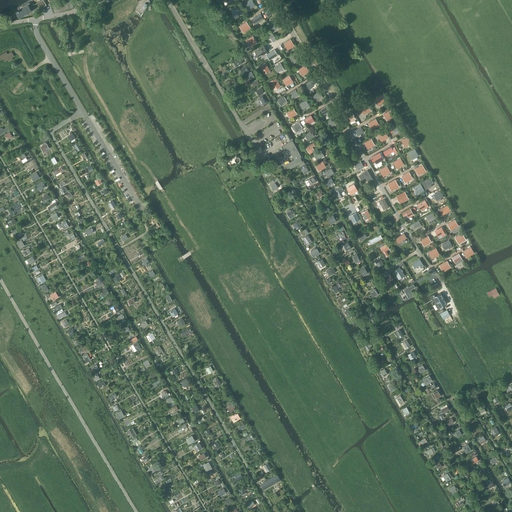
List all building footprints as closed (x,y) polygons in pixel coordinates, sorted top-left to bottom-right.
[(41,8),(47,5),(43,0),(41,0),(37,3),(41,8)] [(49,0),(53,9),(55,13),(73,6),(71,0),(67,0),(61,3),(59,0),(49,0)] [(255,5),(252,0),(249,0),(245,3),(248,8),(251,6),(252,7),(255,5)] [(32,11),(31,11),(29,8),(31,7),(30,4),(29,2),(23,6),(24,8),(22,9),(22,8),(18,10),(18,11),(17,11),(18,14),(21,18),(32,11)] [(271,6),(264,10),(267,14),(268,16),(274,12),(271,6)] [(242,14),(238,7),(231,11),(235,16),(238,14),(239,15),(242,14)] [(254,17),(257,22),(263,18),(260,13),(254,17)] [(276,21),(269,25),(273,32),(276,30),(276,29),(279,27),(276,21)] [(246,22),(240,26),(244,32),(247,30),(246,29),(249,27),(246,22)] [(271,31),(268,34),(273,42),(276,40),(271,31)] [(253,36),(246,40),(250,46),(253,44),(252,43),(256,41),(253,36)] [(290,39),(284,43),(288,50),(295,46),(290,39)] [(265,53),(267,52),(264,46),(255,52),(259,57),(265,53)] [(278,55),(275,50),(266,54),(269,60),(278,55)] [(297,53),(290,57),(294,64),(297,62),(296,61),(300,58),(297,53)] [(269,69),(265,63),(259,66),(264,74),(266,73),(265,71),(269,69)] [(274,67),(277,72),(284,69),(280,63),(274,67)] [(246,65),(240,69),(243,74),(249,71),(246,65)] [(308,70),(305,65),(298,69),(302,76),(305,74),(305,72),(308,70)] [(251,71),(246,74),(250,80),(255,77),(251,71)] [(292,80),(289,75),(282,80),(286,86),(289,84),(288,83),(292,80)] [(279,85),(276,78),(270,82),(274,90),(277,88),(276,87),(279,85)] [(315,84),(312,80),(306,84),(309,89),(312,87),(311,86),(315,84)] [(296,90),(289,94),(293,100),(296,98),(296,97),(299,95),(296,90)] [(322,96),(319,92),(313,96),(316,101),(319,99),(319,98),(322,96)] [(259,98),(258,99),(259,101),(261,100),(263,105),(267,102),(263,96),(259,98)] [(381,96),(375,99),(378,104),(381,102),(382,104),(385,102),(381,96)] [(284,97),(278,101),(281,107),(285,105),(284,104),(287,102),(284,97)] [(303,109),(309,105),(306,100),(300,104),(303,109)] [(367,104),(360,108),(363,113),(367,111),(367,112),(370,111),(367,104)] [(321,109),(324,114),(330,110),(327,105),(321,109)] [(293,108),(287,111),(290,118),(293,116),(293,115),(296,113),(293,108)] [(390,110),(383,114),(386,119),(390,117),(391,118),(394,117),(390,110)] [(352,113),(346,116),(349,121),(352,119),(353,121),(356,119),(352,113)] [(314,121),(311,116),(304,119),(308,124),(314,121)] [(336,121),(334,117),(328,121),(331,127),(334,125),(333,123),(336,121)] [(375,119),(369,123),(371,128),(375,126),(376,127),(379,125),(375,119)] [(299,122),(293,126),(297,132),(300,131),(299,129),(303,127),(299,122)] [(402,130),(398,123),(391,127),(394,133),(398,131),(398,132),(402,130)] [(308,140),(315,136),(312,131),(305,135),(308,140)] [(384,131),(378,135),(381,140),(384,138),(385,139),(388,138),(384,131)] [(411,142),(408,137),(401,140),(404,146),(411,142)] [(375,145),(371,139),(364,142),(367,148),(371,146),(372,147),(375,145)] [(292,140),(282,146),(285,151),(288,149),(294,160),(286,164),(289,170),(299,165),(300,167),(305,164),(292,140)] [(309,153),(315,149),(312,143),(306,147),(309,153)] [(391,147),(383,152),(386,156),(393,151),(394,153),(397,152),(396,150),(394,147),(392,148),(391,147)] [(418,154),(415,149),(409,153),(412,158),(418,154)] [(315,154),(318,161),(321,159),(320,157),(323,155),(321,151),(315,154)] [(379,153),(373,157),(376,162),(379,160),(380,161),(383,160),(379,153)] [(400,158),(393,162),(396,167),(400,165),(401,166),(404,165),(400,158)] [(319,170),(326,167),(324,164),(322,161),(316,165),(319,170)] [(306,165),(300,168),(304,174),(310,171),(306,165)] [(425,171),(421,165),(415,169),(418,174),(421,172),(422,173),(425,171)] [(386,166),(380,170),(383,175),(386,173),(387,174),(390,172),(386,166)] [(58,168),(53,171),(55,175),(61,172),(61,171),(63,170),(61,167),(59,168),(58,168)] [(328,177),(334,173),(331,168),(324,172),(328,177)] [(367,171),(360,175),(362,179),(365,177),(367,182),(372,179),(367,171)] [(408,172),(402,176),(405,181),(408,179),(409,180),(412,179),(408,172)] [(314,177),(307,180),(309,185),(316,182),(314,177)] [(435,184),(431,177),(424,181),(427,186),(431,184),(431,186),(435,184)] [(326,183),(329,189),(332,187),(331,185),(334,183),(332,179),(326,183)] [(394,180),(388,184),(391,189),(394,187),(395,188),(398,186),(394,180)] [(354,184),(347,188),(351,194),(357,190),(354,184)] [(413,187),(416,192),(420,190),(421,192),(424,190),(420,184),(413,187)] [(341,186),(335,189),(340,198),(343,196),(341,192),(342,191),(344,191),(341,186)] [(443,197),(440,191),(434,195),(437,200),(443,197)] [(409,199),(405,192),(396,197),(400,203),(409,199)] [(282,194),(277,197),(281,203),(283,202),(284,203),(286,202),(285,201),(282,194)] [(384,199),(379,202),(384,209),(389,207),(384,199)] [(424,200),(418,204),(421,209),(424,207),(425,208),(428,207),(424,200)] [(327,204),(322,206),(323,208),(325,213),(330,210),(327,204)] [(447,204),(439,209),(443,215),(451,210),(447,204)] [(367,210),(362,212),(366,220),(368,219),(371,218),(367,210)] [(356,213),(350,216),(353,223),(359,220),(356,213)] [(436,218),(433,213),(426,216),(429,222),(436,218)] [(458,226),(454,220),(448,223),(451,228),(454,226),(455,228),(458,226)] [(66,221),(61,223),(64,229),(69,227),(66,221)] [(298,221),(293,224),(294,227),(295,226),(297,230),(301,227),(298,221)] [(422,226),(419,221),(411,225),(413,229),(418,226),(419,227),(422,226)] [(445,234),(441,227),(435,231),(438,237),(441,235),(442,236),(445,234)] [(367,237),(365,233),(367,231),(367,230),(358,235),(361,241),(367,237)] [(462,233),(455,237),(458,242),(462,240),(462,241),(465,240),(462,233)] [(404,234),(395,239),(398,243),(407,238),(404,234)] [(308,235),(303,238),(307,245),(312,242),(308,235)] [(431,242),(427,235),(420,239),(423,244),(427,242),(428,244),(431,242)] [(366,242),(369,248),(372,246),(371,244),(374,242),(372,238),(366,242)] [(453,247),(449,240),(442,244),(445,249),(448,247),(449,249),(453,247)] [(348,242),(343,244),(347,251),(351,248),(348,242)] [(380,247),(386,257),(389,255),(386,251),(389,249),(386,244),(380,247)] [(474,253),(470,247),(463,251),(467,256),(470,254),(471,255),(474,253)] [(435,248),(429,252),(432,257),(435,255),(436,256),(439,254),(435,248)] [(462,259),(458,254),(452,258),(455,263),(459,261),(462,259)] [(322,258),(317,262),(321,268),(326,265),(322,258)] [(378,261),(376,262),(379,269),(385,266),(380,258),(377,260),(378,261)] [(416,261),(412,263),(415,268),(419,265),(421,268),(424,266),(419,259),(416,261)] [(450,267),(446,261),(440,265),(442,270),(446,268),(447,269),(450,267)] [(333,267),(326,271),(326,272),(329,276),(336,272),(333,268),(333,267)] [(365,267),(360,270),(363,276),(368,273),(365,267)] [(399,268),(394,271),(399,279),(404,275),(399,268)] [(384,277),(390,287),(392,285),(390,281),(393,279),(389,274),(384,277)] [(413,284),(404,289),(409,298),(414,295),(410,290),(415,287),(413,284)] [(333,285),(331,286),(336,293),(338,292),(337,291),(339,290),(338,288),(336,285),(334,286),(333,285)] [(106,288),(101,291),(104,296),(109,293),(106,288)] [(491,291),(488,292),(490,296),(493,294),(494,297),(499,294),(496,288),(491,291)] [(405,297),(401,290),(395,294),(397,299),(400,298),(401,299),(405,297)] [(434,293),(430,296),(435,303),(444,298),(441,293),(435,296),(434,293)] [(444,298),(435,303),(439,311),(443,309),(442,307),(447,304),(444,298)] [(348,309),(344,311),(345,312),(348,318),(353,315),(349,310),(348,309)] [(397,325),(399,324),(398,321),(397,322),(395,320),(390,322),(394,328),(398,326),(397,325)] [(133,344),(131,346),(135,352),(137,350),(137,351),(141,349),(137,342),(133,344)] [(86,354),(82,356),(86,362),(91,359),(89,357),(88,358),(86,354)] [(429,375),(423,379),(426,385),(433,381),(429,375)] [(393,383),(388,385),(389,387),(391,386),(392,389),(390,389),(391,392),(396,389),(393,383)] [(432,392),(431,393),(434,399),(436,398),(437,398),(438,398),(437,398),(441,396),(437,389),(432,392)] [(115,392),(109,396),(111,399),(109,400),(111,402),(113,401),(112,399),(117,396),(115,392)] [(397,397),(395,398),(400,406),(401,405),(401,404),(404,402),(400,395),(399,396),(397,397)] [(403,410),(402,411),(403,413),(404,412),(406,415),(410,413),(407,407),(402,409),(403,410)] [(121,410),(116,413),(119,419),(125,416),(121,410)] [(414,420),(410,423),(411,426),(412,425),(414,428),(418,426),(414,420)] [(132,428),(128,431),(132,437),(136,435),(132,428)] [(458,430),(455,432),(456,434),(454,435),(456,438),(458,437),(458,438),(462,436),(462,435),(463,435),(461,431),(460,429),(459,430),(458,430)] [(192,435),(188,438),(190,443),(191,444),(196,441),(192,435)] [(199,443),(194,446),(196,450),(197,449),(198,451),(202,448),(199,443)] [(209,462),(203,465),(206,472),(212,468),(209,462)] [(149,466),(146,467),(148,470),(149,470),(151,473),(156,470),(153,465),(150,467),(149,466)] [(264,483),(261,485),(264,489),(279,481),(276,475),(264,482),(264,483)] [(165,485),(158,489),(161,493),(168,489),(165,485)]
